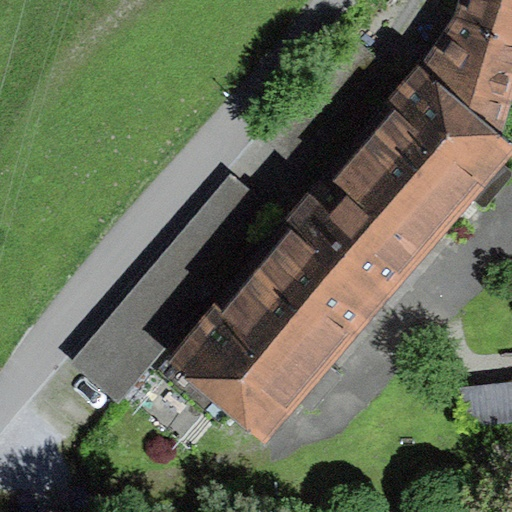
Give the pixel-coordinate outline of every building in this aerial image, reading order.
[(511,86),(511,11),(476,0),(455,0),(425,51),(504,117),(511,86)] [(511,0),(476,0),(511,11),(511,0)] [(350,26),(259,128),(296,162),(387,59),(350,26)] [(425,51),(419,45),(278,210),(153,357),(223,417),(241,395),(267,417),(511,128),(511,123),(504,117),(425,51)] [(278,210),(232,171),(73,356),(119,396),(153,357),(278,210)] [(511,375),(460,380),(464,423),(511,419),(511,375)]
